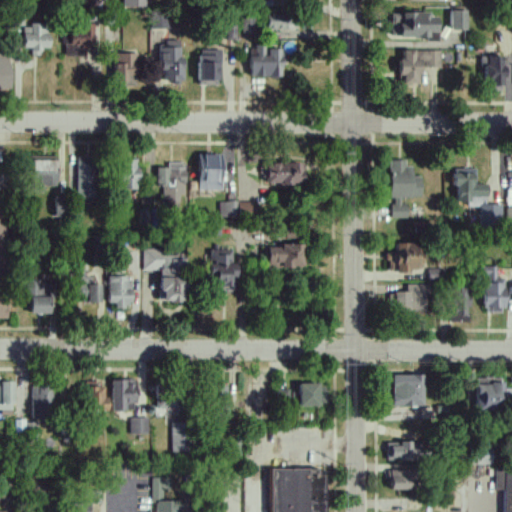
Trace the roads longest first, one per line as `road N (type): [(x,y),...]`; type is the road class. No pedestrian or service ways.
road 1 (residential): [(359,511),(355,0)]
road 2 (residential): [(0,349),(511,353)]
road 3 (residential): [(0,122),(511,123)]
